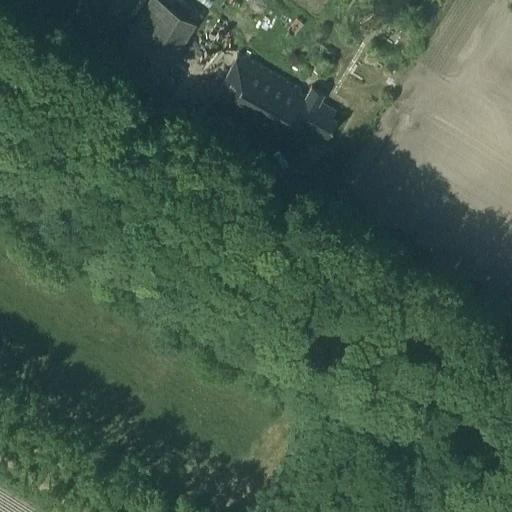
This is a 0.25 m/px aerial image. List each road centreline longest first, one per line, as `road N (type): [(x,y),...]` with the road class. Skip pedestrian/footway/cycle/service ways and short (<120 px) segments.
road 1 (track): [(446,390),(0,100)]
road 2 (track): [(446,390),(428,467),(403,511)]
